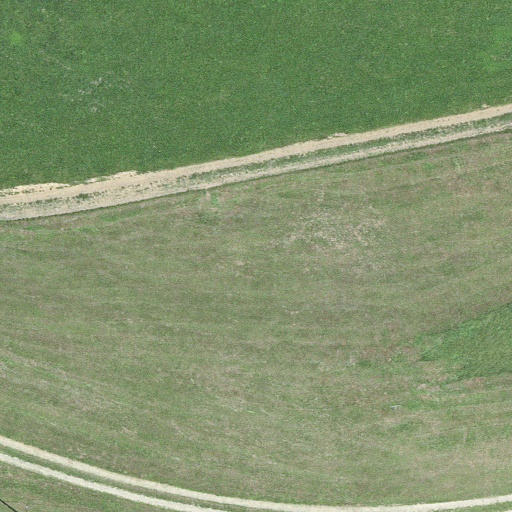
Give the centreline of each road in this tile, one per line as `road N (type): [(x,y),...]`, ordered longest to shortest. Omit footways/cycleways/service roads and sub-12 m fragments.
road 1 (track): [(0,206),(511,113)]
road 2 (track): [(294,511),(176,505),(0,447)]
